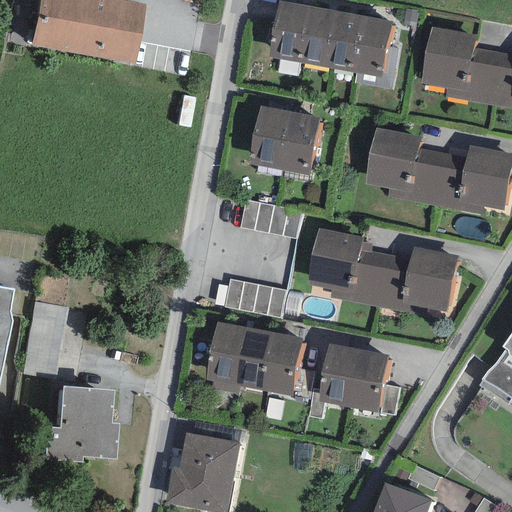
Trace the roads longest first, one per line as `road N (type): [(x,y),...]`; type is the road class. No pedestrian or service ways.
road 1 (residential): [(144,511),(239,0)]
road 2 (residential): [(511,265),(353,511)]
